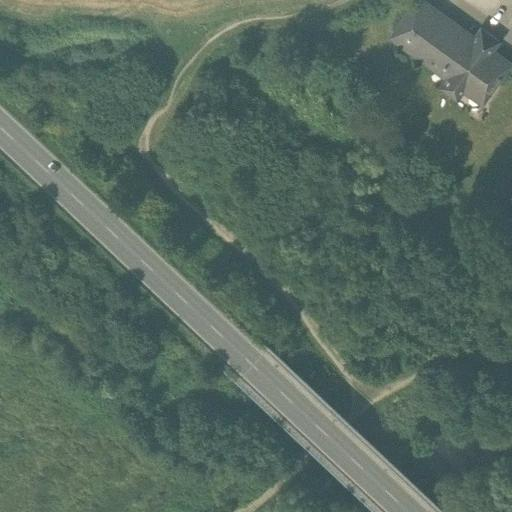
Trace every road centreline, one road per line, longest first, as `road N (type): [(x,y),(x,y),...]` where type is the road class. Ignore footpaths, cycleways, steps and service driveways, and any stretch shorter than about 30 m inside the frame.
road 1 (primary): [(419,511),(0,119)]
road 2 (track): [(146,157),(263,264),(365,405)]
